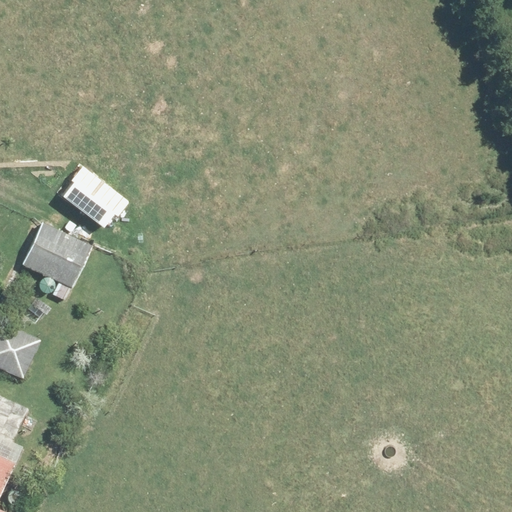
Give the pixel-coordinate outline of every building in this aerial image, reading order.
[(94,243),(38,215),(15,260),(58,281),(54,288),(68,295),(94,243)] [(39,338),(0,322),(0,368),(20,377),(39,338)] [(29,392),(21,411),(53,424),(61,406),(29,392)] [(64,473),(79,440),(51,430),(37,460),(64,473)] [(0,511),(8,511),(0,508),(0,482),(13,457),(0,451),(0,511)]
